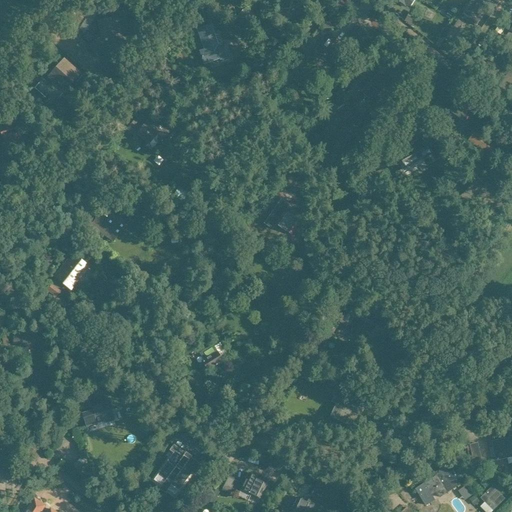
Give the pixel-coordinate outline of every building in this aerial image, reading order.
[(396,0),(412,10),(418,0),(396,0)] [(452,21),(456,15),(441,4),(437,10),(452,21)] [(256,18),(244,8),(235,19),(247,29),(256,18)] [(119,33),(119,27),(118,24),(114,25),(113,18),(98,21),(100,31),(101,34),(101,35),(101,36),(96,40),(95,38),(88,44),(94,54),(102,49),(101,47),(114,44),(114,34),(119,33)] [(204,50),(199,51),(203,64),(220,58),(221,62),(228,59),(222,43),(218,44),(211,24),(197,29),(204,50)] [(325,57),(325,56),(330,60),(335,54),(342,60),(365,33),(357,26),(345,42),(342,46),(341,46),(342,45),(330,36),(318,50),(324,54),(323,55),(325,57)] [(64,59),(47,77),(64,93),(66,90),(70,94),(77,86),(73,82),(81,74),(64,59)] [(370,100),(376,94),(377,95),(382,90),(385,86),(384,85),(387,83),(378,74),(361,92),(370,100)] [(44,93),(51,89),(46,80),(39,84),(44,93)] [(336,104),(345,103),(344,95),(335,97),(336,104)] [(419,98),(416,107),(423,109),(430,111),(433,102),(419,98)] [(464,126),(470,118),(465,115),(469,110),(456,101),(448,111),(449,112),(446,117),(454,122),(455,120),(464,126)] [(400,130),(408,119),(396,111),(393,115),(388,122),(400,130)] [(21,138),(19,132),(16,123),(14,116),(3,120),(5,127),(0,128),(3,138),(5,143),(21,138)] [(136,117),(126,128),(135,136),(138,133),(149,143),(146,146),(151,150),(158,142),(154,138),(157,134),(146,124),(145,125),(136,117)] [(496,146),(474,131),(468,140),(490,155),(496,146)] [(451,143),(456,147),(462,140),(457,136),(451,143)] [(417,144),(398,154),(395,156),(405,173),(424,162),(422,158),(431,153),(424,140),(417,144)] [(487,183),(482,189),(476,182),(465,193),(471,199),(475,195),(481,201),(493,189),(487,183)] [(268,199),(265,199),(265,203),(273,203),(273,198),(276,198),(276,193),(268,193),(268,199)] [(281,199),(264,223),(272,229),(276,224),(285,231),(286,230),(291,234),(296,228),(297,229),(301,224),(297,221),(301,216),(292,210),(289,214),(285,211),(289,205),(281,199)] [(95,219),(91,224),(109,237),(125,214),(107,201),(103,208),(98,210),(96,214),(95,219)] [(256,247),(252,255),(258,258),(262,250),(256,247)] [(71,252),(53,277),(60,282),(64,285),(72,291),(72,290),(70,289),(79,277),(78,276),(87,264),(71,252)] [(111,268),(105,272),(109,279),(116,275),(111,268)] [(320,284),(322,278),(320,277),(321,274),(313,272),(310,281),(320,284)] [(290,298),(293,288),(296,283),(282,277),(280,283),(276,292),(290,298)] [(56,296),(60,291),(52,285),(48,290),(56,296)] [(56,308),(60,303),(56,300),(52,305),(56,308)] [(357,334),(364,323),(365,321),(373,326),(381,315),(368,307),(363,314),(352,307),(343,322),(348,325),(347,327),(357,334)] [(324,326),(321,331),(326,335),(329,329),(324,326)] [(14,345),(25,344),(25,347),(44,346),(43,328),(31,328),(31,329),(27,329),(28,335),(20,336),(20,333),(13,333),(14,345)] [(223,361),(220,357),(226,353),(220,342),(213,346),(213,345),(204,351),(208,357),(202,361),(208,370),(215,365),(216,366),(217,365),(222,361),(222,362),(223,361)] [(189,377),(185,383),(193,389),(197,382),(189,377)] [(358,413),(361,415),(364,407),(336,394),(332,401),(337,403),(331,415),(352,426),(358,413)] [(87,426),(105,421),(106,423),(114,420),(114,418),(109,400),(91,406),(92,410),(83,413),(87,426)] [(509,437),(491,441),(495,460),(511,456),(511,430),(508,432),(509,437)] [(477,443),(466,445),(468,456),(472,455),(474,465),(481,463),(477,443)] [(179,453),(181,450),(174,444),(169,450),(173,453),(157,475),(165,480),(171,485),(179,490),(192,473),(195,475),(202,466),(195,460),(193,463),(189,460),(182,468),(177,465),(184,456),(183,456),(179,453)] [(91,463),(84,455),(73,464),(79,472),(91,463)] [(421,486),(416,489),(419,495),(426,505),(434,500),(431,495),(436,491),(439,497),(446,492),(447,493),(460,484),(447,464),(433,473),(436,476),(421,486)] [(248,501),(252,494),(260,498),(267,484),(253,477),(254,475),(249,473),(242,486),(242,487),(238,496),(248,501)] [(239,482),(228,476),(222,488),(234,494),(239,482)] [(492,486),(480,498),(492,510),(505,499),(492,486)] [(210,488),(205,500),(214,504),(219,492),(210,488)] [(474,496),(470,500),(474,505),(479,502),(474,496)] [(317,511),(316,511),(318,508),(314,506),(315,502),(308,499),(307,502),(297,497),(290,511),(292,511),(317,511)] [(35,499),(26,511),(40,511),(45,506),(35,499)]
